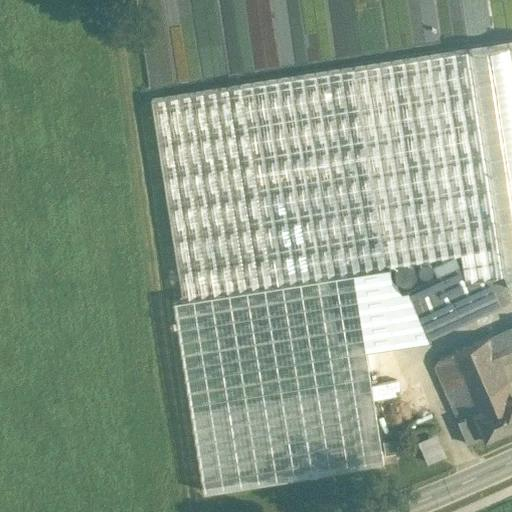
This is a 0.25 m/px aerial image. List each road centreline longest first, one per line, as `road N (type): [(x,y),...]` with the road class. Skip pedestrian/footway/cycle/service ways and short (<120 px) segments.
road 1 (track): [(193,511),(118,0)]
road 2 (unknown): [(511,309),(449,348),(427,382),(436,433),(461,482)]
road 3 (tertiary): [(511,461),(391,511)]
